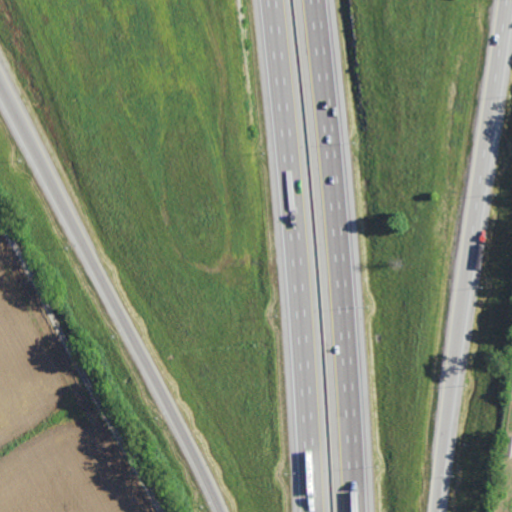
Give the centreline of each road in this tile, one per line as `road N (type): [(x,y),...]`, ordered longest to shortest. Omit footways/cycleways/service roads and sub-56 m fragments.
road 1 (motorway): [(435,511),(507,0)]
road 2 (motorway): [(273,0),(314,511)]
road 3 (motorway): [(355,511),(315,0)]
road 4 (motorway): [(0,83),(220,511)]
road 5 (residential): [(0,223),(160,511)]
